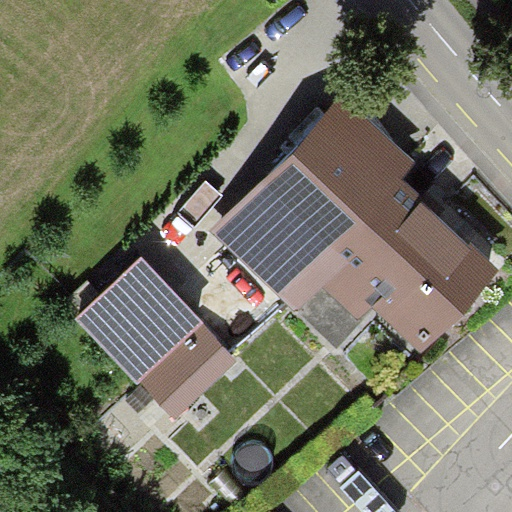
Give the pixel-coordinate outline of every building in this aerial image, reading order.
[(317,233),(381,171),(317,106),(209,211),(273,276),(317,233)] [(414,333),(478,271),(420,211),(381,171),(317,233),(367,284),(414,333)] [(367,284),(317,233),(273,276),(323,327),(367,284)] [(146,374),(204,318),(138,250),(80,307),(146,374)] [(204,318),(146,375),(178,406),(235,348),(204,318)]
